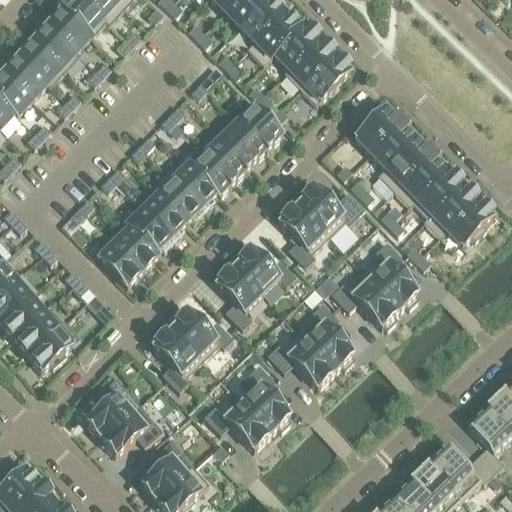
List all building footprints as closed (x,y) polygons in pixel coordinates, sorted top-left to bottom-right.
[(105,29),(72,0),(68,0),(62,6),(55,14),(58,17),(59,16),(90,45),(104,30),(105,29)] [(123,16),(105,0),(72,0),(105,29),(104,30),(108,33),(108,32),(123,16)] [(138,0),(105,0),(123,16),(138,0)] [(223,20),(243,0),(212,0),(208,4),(223,20)] [(238,35),(273,1),(272,0),(243,0),(223,20),(238,35)] [(511,0),(497,0),(507,9),(509,6),(511,8),(511,0)] [(163,1),(157,8),(165,16),(172,9),(163,1)] [(254,51),(285,20),(280,14),(283,11),(273,1),(238,35),(254,51)] [(172,9),(165,16),(174,24),(181,17),(172,9)] [(162,22),(155,15),(147,24),(154,31),(162,22)] [(59,16),(58,17),(44,32),(75,60),(76,60),(89,45),(89,46),(90,45),(59,16)] [(300,35),(300,34),(285,20),(254,51),(247,57),(262,73),(273,63),(272,62),(300,35)] [(194,31),(187,38),(195,47),(202,40),(194,31)] [(287,78),(319,47),(303,31),(300,34),(300,35),(272,62),(273,63),(287,78)] [(75,60),(44,32),(30,48),(60,76),(64,79),(78,64),(79,63),(76,60),(75,60)] [(140,46),(133,39),(124,47),(132,54),(140,46)] [(211,49),(202,40),(195,47),(203,56),(211,49)] [(132,54),(124,47),(116,56),(123,63),(132,54)] [(299,97),(334,62),(319,47),(287,78),(288,79),(285,82),(299,97)] [(60,76),(30,48),(15,64),(46,92),(45,93),(49,96),(49,95),(64,79),(60,76)] [(224,62),(217,69),(226,78),(233,71),(224,62)] [(315,113),(350,79),(334,62),(299,97),(315,113)] [(46,92),(15,64),(1,79),(31,108),(45,93),(46,92)] [(101,85),(110,77),(103,70),(94,78),(101,85)] [(233,71),(226,78),(234,86),(241,79),(233,71)] [(93,94),(101,85),(94,78),(86,87),(93,94)] [(31,108),(1,79),(0,79),(0,108),(13,121),(13,122),(16,124),(31,108)] [(207,82),(198,91),(206,98),(214,89),(207,82)] [(198,91),(190,100),(197,107),(206,98),(198,91)] [(254,93),(247,100),(256,109),(263,102),(254,93)] [(80,108),(72,101),(64,109),(71,116),(80,108)] [(263,102),(256,109),(264,117),(271,110),(263,102)] [(0,108),(0,135),(13,122),(13,121),(0,108)] [(71,116),(64,109),(56,118),(63,125),(71,116)] [(176,113),(168,122),(175,129),(184,120),(176,113)] [(282,144),(252,114),(236,129),(265,159),(282,144)] [(369,162),(401,131),(385,115),(353,146),(369,162)] [(279,116),(271,124),(278,131),(286,123),(279,116)] [(168,122),(160,131),(167,138),(175,129),(168,122)] [(265,159),(236,129),(221,144),(250,174),(255,170),(265,159)] [(384,177),(416,146),(401,131),(369,162),(384,177)] [(41,147),(50,139),(42,132),(34,140),(41,147)] [(33,156),(41,147),(34,140),(26,149),(33,156)] [(250,174),(221,144),(205,160),(234,189),(250,174)] [(154,152),(146,145),(138,153),(145,160),(154,152)] [(392,199),(431,161),(416,146),(384,177),(377,183),(392,199)] [(145,160),(138,153),(130,162),(137,169),(145,160)] [(234,189),(205,160),(204,161),(201,157),(188,170),(186,171),(216,202),(215,202),(218,205),(234,189)] [(411,211),(446,177),(431,161),(392,199),(408,215),(412,212),(411,211)] [(11,178),(20,170),(12,163),(4,171),(11,178)] [(186,171),(188,170),(181,164),(165,180),(203,219),(213,210),(211,207),(215,202),(216,202),(186,171)] [(0,183),(3,187),(11,178),(4,171),(0,175),(0,183)] [(342,188),(351,180),(344,172),(335,181),(342,188)] [(123,183),(116,176),(108,184),(115,191),(123,183)] [(426,227),(461,192),(446,177),(411,211),(412,212),(426,226),(426,227)] [(203,219),(165,180),(149,196),(152,199),(153,199),(185,232),(191,226),(193,229),(203,219)] [(115,191),(108,184),(100,193),(107,200),(115,191)] [(365,196),(356,188),(349,195),(357,203),(365,196)] [(445,239),(476,208),(461,192),(426,227),(426,226),(422,229),(438,246),(445,239)] [(358,223),(341,206),(332,215),(312,195),(295,212),(327,245),(344,229),(348,233),(358,223)] [(373,205),(365,196),(357,203),(366,212),(373,205)] [(153,199),(152,199),(137,214),(140,218),(141,217),(172,250),(182,240),(180,237),(185,232),(153,199)] [(93,214),(86,207),(78,215),(85,222),(93,214)] [(482,234),(492,224),(476,208),(445,239),(460,255),(471,244),(474,248),(485,237),(482,234)] [(327,245),(295,212),(277,229),(297,249),(287,258),(304,275),(314,266),(310,262),(327,245)] [(85,222),(78,215),(69,224),(77,231),(85,222)] [(141,217),(140,218),(125,233),(128,236),(128,235),(155,262),(160,257),(163,259),(172,250),(141,217)] [(18,226),(9,218),(2,225),(11,233),(18,226)] [(395,227),(387,219),(379,226),(388,234),(395,227)] [(26,235),(18,226),(11,233),(19,242),(26,235)] [(403,236),(395,227),(388,234),(396,243),(403,236)] [(128,235),(128,236),(113,250),(142,280),(158,264),(155,262),(128,235)] [(113,250),(110,246),(93,263),(126,296),(142,280),(113,250)] [(48,257),(39,248),(32,255),(41,264),(48,257)] [(416,302),(393,276),(402,268),(385,250),(375,260),(380,266),(363,282),(398,319),(404,313),(407,317),(418,307),(415,303),(416,302)] [(421,262),(413,254),(405,261),(414,269),(421,262)] [(295,285),(278,268),(269,276),(250,257),(248,259),(244,255),(234,265),(237,269),(232,274),(261,304),(279,287),(286,294),(295,285)] [(56,265),(48,257),(41,264),(49,272),(56,265)] [(429,271),(421,262),(414,269),(422,278),(429,271)] [(0,298),(14,287),(13,286),(0,270),(0,298)] [(261,304),(232,274),(216,290),(214,292),(233,311),(224,320),(241,337),(251,328),(244,321),(261,304)] [(0,327),(32,300),(36,298),(20,280),(13,286),(14,287),(0,298),(0,327)] [(78,288),(70,280),(63,287),(71,295),(78,288)] [(398,319),(363,282),(345,299),(340,293),(331,302),(347,319),(356,311),(380,336),(382,334),(386,337),(396,327),(393,324),(398,319)] [(324,303),(336,292),(328,284),(316,295),(324,303)] [(87,297),(78,288),(71,295),(79,304),(87,297)] [(46,316),(45,316),(32,300),(0,327),(0,334),(11,347),(46,316)] [(102,312),(93,303),(86,310),(95,319),(102,312)] [(352,363),(328,337),(338,329),(321,311),(312,320),(318,327),(301,344),(300,344),(334,380),(340,374),(343,378),(354,368),(350,364),(352,363)] [(57,336),(64,330),(49,312),(45,316),(46,316),(11,347),(25,363),(57,336)] [(232,347),(215,330),(206,338),(186,319),(169,336),(201,370),(219,352),(223,356),(232,347)] [(40,380),(71,352),(57,336),(25,363),(40,380)] [(201,370),(169,336),(151,354),(170,373),(161,382),(178,399),(187,390),(184,387),(201,370)] [(300,344),(301,344),(298,340),(280,357),(277,354),(266,363),(267,364),(283,381),(292,372),(316,397),(334,380),(300,344)] [(289,424),(265,399),(274,390),(258,374),(258,373),(248,382),(255,389),(236,406),(240,410),(271,441),(276,436),(280,440),(290,430),(287,426),(289,424)] [(105,411),(85,430),(99,447),(138,413),(115,386),(97,402),(105,411)] [(511,406),(507,402),(490,419),(511,441),(511,406)] [(240,410),(223,426),(213,415),(203,425),(220,442),(229,433),(253,458),(271,441),(240,410)] [(138,413),(99,447),(114,464),(135,445),(143,455),(162,439),(138,413)] [(511,441),(490,419),(470,438),(487,456),(478,465),(494,482),(504,473),(495,463),(511,446),(511,441)] [(154,509),(193,475),(170,449),(152,465),(160,474),(145,487),(139,493),(148,502),(154,509)] [(228,461),(219,452),(212,459),(221,468),(228,461)] [(494,482),(478,465),(468,474),(451,456),(431,475),(462,508),(481,489),(484,492),(494,482)] [(27,473),(0,496),(0,511),(18,511),(40,493),(35,487),(38,484),(27,473)] [(191,507),(208,492),(193,475),(154,509),(156,511),(190,511),(194,509),(191,507)] [(457,511),(462,508),(431,475),(413,492),(432,511),(457,511)] [(40,493),(18,511),(53,511),(55,510),(49,503),(53,500),(44,490),(40,493)] [(432,511),(413,492),(396,509),(399,511),(432,511)]
